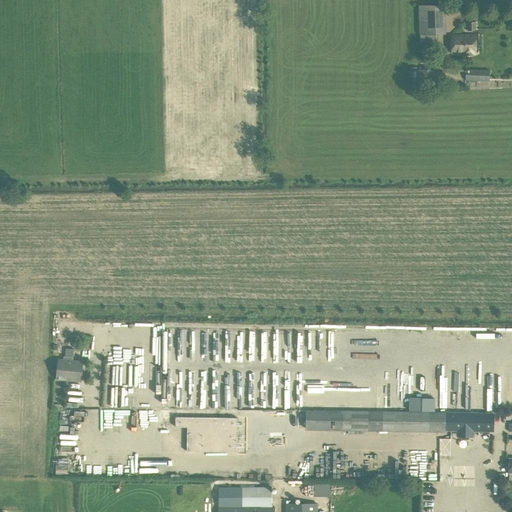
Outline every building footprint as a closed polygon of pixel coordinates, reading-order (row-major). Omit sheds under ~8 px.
[(442,0),(414,0),(415,29),(443,28),(442,0)] [(475,22),(467,22),(467,31),(475,31),(475,22)] [(475,35),(450,35),(451,53),(463,53),(463,54),(473,54),(473,53),(475,53),(475,35)] [(415,69),(415,88),(433,88),(433,69),(415,69)] [(489,70),(465,70),(465,81),(489,81),(489,70)] [(58,359),(56,380),(80,381),(82,361),(73,360),(73,358),(72,358),(74,343),(65,343),(64,357),(63,357),(62,360),(58,359)] [(116,414),(123,413),(123,408),(109,409),(109,419),(116,418),(116,414)] [(493,413),(305,410),(305,428),(457,430),(457,434),(473,434),(473,431),(493,431),(493,413)] [(176,416),(175,426),(187,426),(187,451),(237,451),(238,417),(176,416)] [(57,450),(74,451),(74,443),(63,443),(63,440),(58,439),(57,450)] [(101,452),(78,451),(78,469),(86,469),(86,465),(101,466),(101,459),(96,459),(96,455),(101,455),(101,452)] [(62,457),(52,458),(52,469),(62,469),(62,457)] [(393,473),(396,465),(390,462),(386,470),(393,473)] [(243,506),(218,506),(218,511),(274,511),(274,505),(272,505),(272,488),(243,488),(243,506)] [(317,511),(317,502),(285,502),(285,511),(317,511)]
